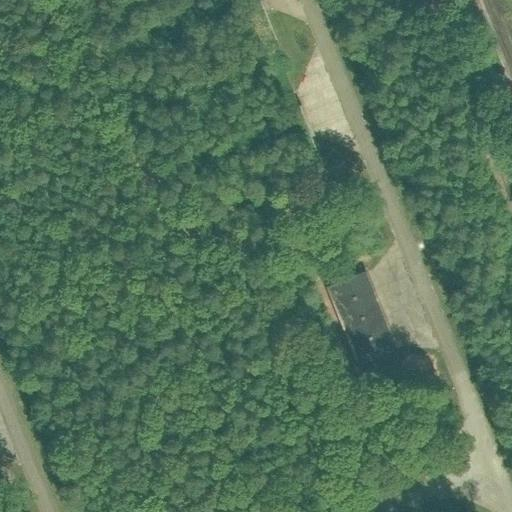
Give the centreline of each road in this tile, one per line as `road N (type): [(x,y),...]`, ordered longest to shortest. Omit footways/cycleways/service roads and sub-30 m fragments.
road 1 (unknown): [(306,0),(491,462)]
road 2 (unknown): [(0,380),(49,511)]
road 3 (unknown): [(362,511),(491,462)]
